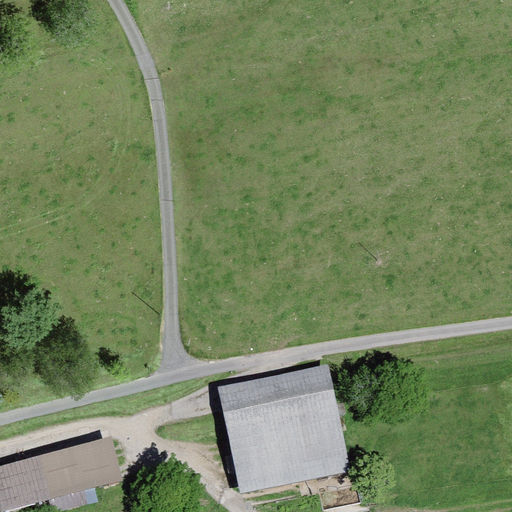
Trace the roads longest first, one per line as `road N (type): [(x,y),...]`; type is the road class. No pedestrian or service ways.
road 1 (residential): [(511,334),(0,423)]
road 2 (track): [(110,0),(155,81),(175,392)]
